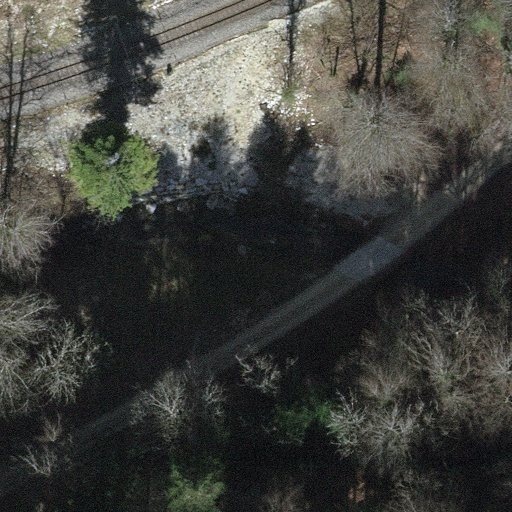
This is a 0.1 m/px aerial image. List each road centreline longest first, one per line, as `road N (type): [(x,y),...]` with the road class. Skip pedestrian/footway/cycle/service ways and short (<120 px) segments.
road 1 (track): [(511,140),(244,347),(0,470)]
road 2 (track): [(320,511),(511,426)]
